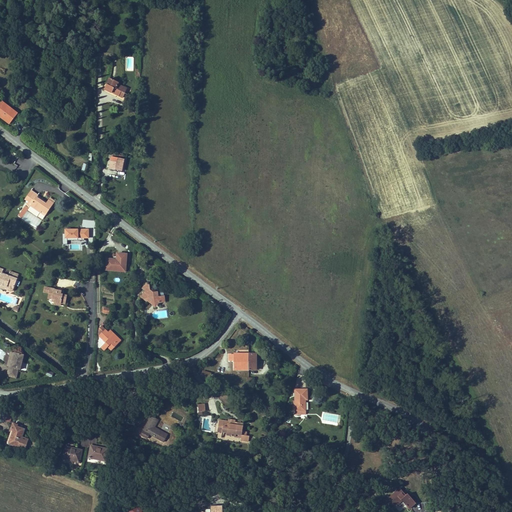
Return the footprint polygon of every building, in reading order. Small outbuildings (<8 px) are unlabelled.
[(127,89),(117,84),(119,82),(110,77),(104,90),(113,94),(113,92),(124,97),(127,89)] [(0,118),(9,125),(17,115),(1,103),(0,104),(0,118)] [(111,157),(109,169),(112,170),(113,167),(121,169),(123,159),(111,157)] [(38,202),(37,204),(46,211),(48,209),(52,212),(60,201),(55,197),(53,200),(52,202),(46,197),(47,196),(43,193),(44,193),(37,188),(31,197),(35,199),(38,202)] [(68,244),(67,238),(90,238),(90,228),(65,228),(66,234),(63,234),(63,244),(68,244)] [(131,253),(121,252),(121,258),(111,257),(110,267),(130,269),(131,253)] [(4,268),(0,266),(0,287),(4,289),(7,288),(8,290),(10,291),(13,289),(19,273),(10,270),(9,273),(3,271),(4,268)] [(62,288),(45,285),(43,292),(48,292),(48,298),(54,299),(54,301),(62,302),(66,303),(68,293),(64,292),(64,289),(62,289),(62,288)] [(153,294),(149,300),(155,305),(156,304),(161,308),(161,307),(165,310),(168,306),(173,306),(172,299),(166,299),(166,294),(162,294),(159,292),(159,289),(154,286),(150,291),(153,294)] [(109,346),(105,352),(108,355),(112,351),(116,355),(125,345),(116,338),(115,340),(110,337),(107,333),(103,330),(101,333),(100,335),(102,336),(103,337),(101,340),(105,343),(108,340),(112,343),(109,346)] [(29,358),(19,355),(16,370),(13,369),(12,374),(22,376),(23,371),(26,371),(29,358)] [(258,355),(227,357),(228,365),(233,364),(233,372),(259,371),(258,362),(258,355)] [(202,369),(200,374),(209,377),(211,372),(202,369)] [(310,390),(297,390),(298,411),(308,411),(308,400),(310,400),(310,390)] [(205,403),(197,404),(198,412),(206,411),(205,403)] [(16,413),(11,411),(8,418),(13,420),(16,421),(18,414),(16,413)] [(140,425),(142,419),(134,416),(132,423),(140,425)] [(161,421),(156,418),(146,437),(152,441),(156,434),(170,442),(174,435),(158,427),(161,421)] [(230,432),(230,435),(246,437),(247,423),(241,422),(241,424),(238,424),(239,419),(232,418),(231,423),(231,426),(226,425),(222,425),(221,431),(230,432)] [(23,425),(20,424),(19,423),(12,442),(19,444),(22,446),(28,429),(22,427),(23,425)] [(96,444),(93,457),(110,461),(112,448),(96,444)] [(70,445),(67,458),(83,461),(86,449),(70,445)] [(199,467),(201,463),(185,455),(182,459),(188,462),(189,462),(199,467)] [(188,462),(182,459),(179,466),(185,469),(188,462)] [(400,489),(389,499),(393,503),(391,504),(395,508),(402,501),(410,509),(416,503),(407,494),(406,495),(400,489)]
